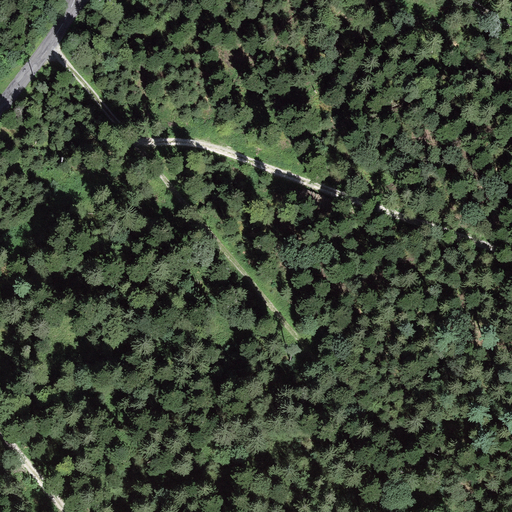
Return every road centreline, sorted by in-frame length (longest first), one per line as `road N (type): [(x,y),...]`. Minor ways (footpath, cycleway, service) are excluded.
road 1 (track): [(46,48),(124,134),(200,143),(511,256)]
road 2 (track): [(124,134),(442,511)]
road 3 (tertiary): [(0,110),(72,0)]
